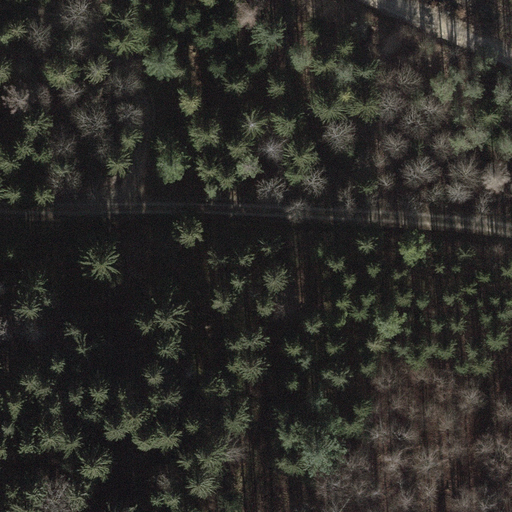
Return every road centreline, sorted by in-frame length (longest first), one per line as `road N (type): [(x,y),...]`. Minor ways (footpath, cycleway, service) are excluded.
road 1 (track): [(0,210),(139,207),(146,98),(118,51),(94,31),(2,0)]
road 2 (track): [(139,207),(511,229)]
road 3 (track): [(511,58),(385,0)]
